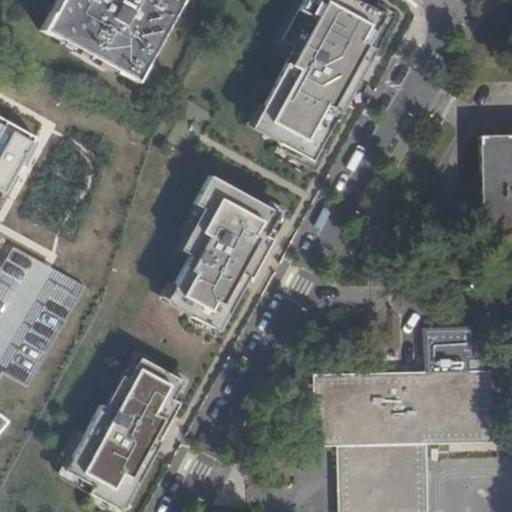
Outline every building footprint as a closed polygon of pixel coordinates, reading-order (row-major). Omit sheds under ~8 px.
[(178,0),(56,0),(40,31),(133,83),(178,0)] [(301,0),(283,36),(295,42),(252,123),(315,156),(374,46),(365,41),(382,10),(362,0),(301,0)] [(9,72),(0,92),(0,100),(65,130),(77,104),(9,72)] [(0,118),(0,191),(4,194),(35,138),(0,118)] [(511,135),(476,136),(479,246),(511,245),(511,135)] [(275,211),(216,179),(180,246),(191,253),(168,295),(215,321),(275,211)] [(130,355),(66,470),(122,501),(186,386),(130,355)] [(425,511),(424,444),(489,443),(487,370),(311,375),(313,447),(334,446),(335,511),(425,511)] [(0,433),(8,423),(0,416),(0,433)]
